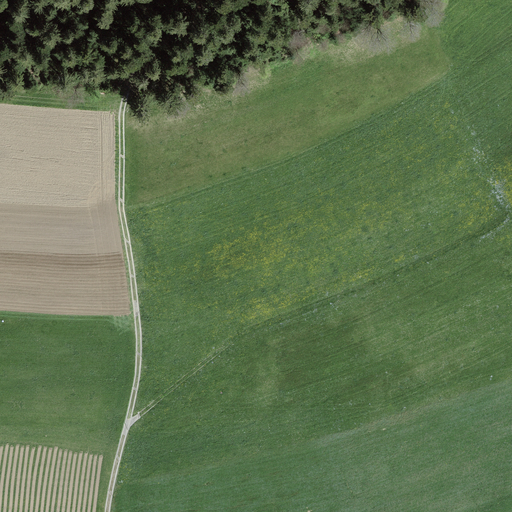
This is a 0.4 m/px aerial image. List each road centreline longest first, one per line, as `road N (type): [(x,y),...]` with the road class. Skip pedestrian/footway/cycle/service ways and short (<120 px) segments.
road 1 (track): [(107,511),(138,351),(121,205),(123,103)]
road 2 (track): [(230,341),(125,425)]
